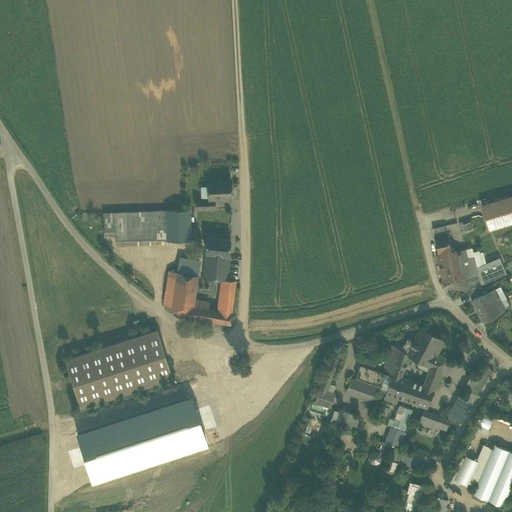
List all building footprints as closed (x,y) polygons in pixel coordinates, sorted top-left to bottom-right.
[(209,198),(210,199),(214,198),(229,198),(231,195),(231,178),(209,179),(209,185),(209,196),(209,198)] [(209,196),(209,185),(200,185),(201,196),(209,196)] [(511,195),(482,205),(489,228),(511,220),(511,195)] [(196,198),(197,208),(215,207),(214,198),(210,199),(209,198),(196,198)] [(166,209),(126,211),(127,239),(166,238),(166,209)] [(190,209),(166,209),(166,238),(167,240),(191,239),(191,227),(190,209)] [(116,240),(127,239),(126,211),(103,212),(104,231),(115,230),(116,240)] [(89,212),(81,212),(82,220),(90,220),(89,212)] [(471,221),(462,224),(465,231),(473,228),(471,221)] [(433,228),(434,235),(447,232),(446,225),(433,228)] [(466,275),(460,250),(454,251),(453,247),(451,247),(447,232),(434,235),(438,253),(437,253),(440,264),(443,281),(466,275)] [(206,252),(229,254),(231,238),(207,236),(206,252)] [(477,266),(486,263),(483,251),(480,252),(479,250),(473,251),(472,247),(466,249),(468,257),(474,256),(477,266)] [(466,249),(460,250),(466,275),(478,272),(480,279),(495,273),(504,269),(500,257),(486,263),(477,266),(474,256),(468,257),(466,249)] [(221,278),(228,279),(229,254),(206,252),(204,277),(221,278)] [(180,257),(177,272),(198,275),(200,260),(180,257)] [(164,304),(171,310),(177,272),(169,270),(164,304)] [(176,314),(208,319),(210,308),(208,308),(193,305),(195,298),(198,275),(177,272),(171,310),(176,314)] [(466,275),(469,286),(481,283),(480,279),(478,272),(466,275)] [(480,279),(481,283),(496,277),(495,273),(480,279)] [(221,278),(218,310),(224,311),(228,279),(221,278)] [(228,279),(224,311),(232,312),(236,280),(228,279)] [(500,287),(495,289),(501,301),(506,299),(500,287)] [(505,308),(501,301),(495,289),(489,292),(500,313),(505,308)] [(472,300),(483,321),(500,313),(489,292),(472,300)] [(193,305),(208,308),(210,300),(195,298),(193,305)] [(510,305),(506,299),(501,301),(505,308),(510,305)] [(208,319),(215,320),(217,309),(210,308),(208,319)] [(230,323),(232,312),(224,311),(218,310),(217,309),(215,320),(230,323)] [(398,397),(427,407),(434,388),(424,385),(401,377),(406,361),(408,362),(410,356),(421,361),(431,366),(428,372),(439,376),(446,357),(437,352),(444,340),(421,328),(414,341),(407,353),(401,350),(401,349),(386,393),(398,397)] [(66,359),(81,406),(172,377),(157,329),(66,359)] [(407,353),(414,341),(407,338),(401,350),(407,353)] [(392,344),(383,372),(373,369),(361,364),(360,364),(355,377),(378,386),(377,390),(386,393),(401,349),(392,344)] [(363,358),(361,364),(373,369),(376,363),(363,358)] [(418,366),(428,372),(431,366),(421,361),(418,366)] [(325,376),(331,378),(332,378),(336,366),(328,364),(324,376),(325,376)] [(468,390),(477,395),(483,386),(492,370),(486,364),(475,381),(472,379),(465,388),(468,390)] [(428,372),(426,378),(437,382),(439,376),(428,372)] [(321,385),(327,387),(331,378),(325,376),(321,385)] [(434,388),(437,382),(426,378),(425,379),(426,379),(424,385),(434,388)] [(346,391),(371,400),(376,388),(351,379),(346,391)] [(316,402),(330,406),(334,394),(326,391),(327,387),(321,385),(316,402)] [(472,404),(477,395),(468,390),(463,399),(472,404)] [(398,397),(386,393),(385,398),(396,402),(398,397)] [(460,423),(472,404),(463,399),(458,395),(446,414),(460,423)] [(192,396),(77,433),(93,481),(207,444),(192,396)] [(389,433),(402,438),(404,431),(412,408),(399,404),(394,419),(392,425),(391,426),(389,433)] [(356,414),(343,410),(338,423),(351,427),(356,414)] [(419,422),(433,428),(434,425),(438,416),(423,410),(419,422)] [(480,414),(492,420),(494,416),(482,410),(480,414)] [(492,420),(480,414),(476,422),(488,428),(492,420)] [(441,428),(445,430),(449,420),(438,416),(434,425),(441,428)] [(486,433),(488,428),(476,422),(473,427),(486,433)] [(406,431),(404,431),(402,438),(389,433),(391,426),(390,426),(382,449),(393,453),(395,446),(401,448),(406,431)] [(473,492),(503,505),(511,484),(511,450),(494,443),(492,448),(477,483),(473,492)] [(477,483),(492,448),(484,445),(477,461),(469,480),(477,483)] [(387,469),(396,472),(404,449),(401,448),(395,446),(393,453),(387,469)] [(433,466),(437,460),(406,449),(401,466),(401,467),(416,472),(418,467),(433,466)] [(379,452),(374,451),(369,453),(368,459),(370,462),(375,464),(378,463),(382,457),(379,452)] [(464,458),(459,455),(447,479),(453,482),(455,479),(465,458),(464,458)] [(469,480),(477,461),(465,455),(464,458),(465,458),(455,479),(467,485),(469,480)] [(403,509),(415,511),(416,511),(424,485),(411,481),(408,491),(406,500),(403,509)] [(406,500),(408,491),(401,488),(398,497),(406,500)] [(447,499),(440,497),(434,511),(442,511),(443,511),(445,503),(447,499)]
